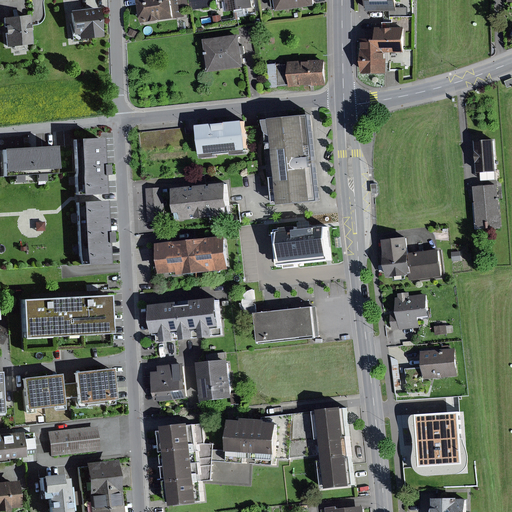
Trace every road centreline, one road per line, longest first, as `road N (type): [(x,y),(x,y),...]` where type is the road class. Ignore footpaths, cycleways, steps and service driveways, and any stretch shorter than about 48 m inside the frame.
road 1 (primary): [(343,101),(384,511)]
road 2 (residential): [(120,120),(138,511)]
road 3 (residential): [(120,120),(343,101)]
road 4 (residential): [(343,101),(409,94),(511,62)]
road 5 (residential): [(0,132),(120,120)]
road 6 (residential): [(120,120),(115,0)]
